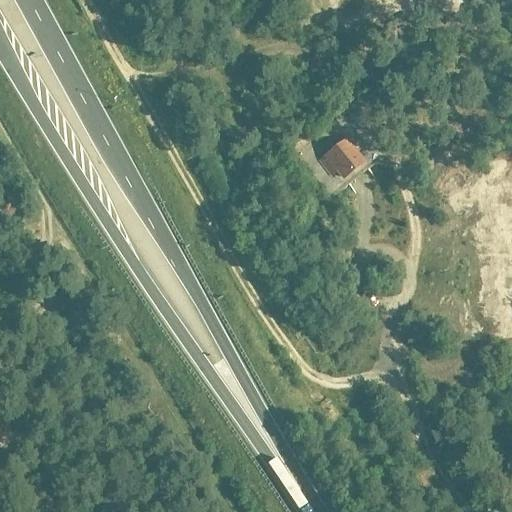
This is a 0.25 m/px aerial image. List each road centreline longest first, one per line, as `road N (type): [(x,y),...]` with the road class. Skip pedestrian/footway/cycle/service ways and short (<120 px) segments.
road 1 (track): [(84,0),(239,275),(393,511)]
road 2 (trunk): [(261,431),(214,330),(28,0)]
road 3 (trunk): [(0,45),(117,240),(261,431)]
road 4 (track): [(62,216),(236,511)]
road 5 (track): [(128,80),(285,46),(316,51),(385,145)]
